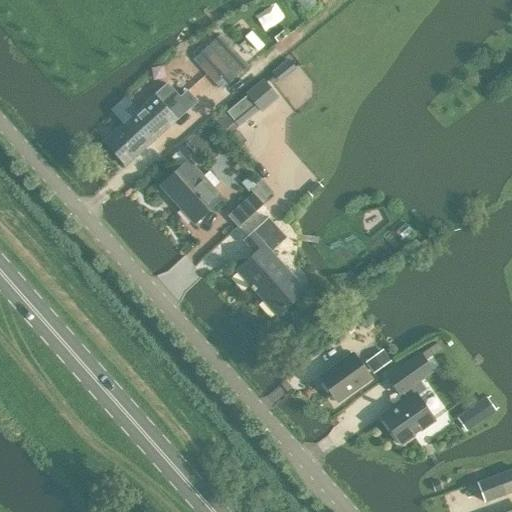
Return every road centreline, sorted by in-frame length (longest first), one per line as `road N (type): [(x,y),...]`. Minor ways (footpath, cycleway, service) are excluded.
road 1 (unclassified): [(0,122),(350,511)]
road 2 (primary): [(213,511),(0,270)]
